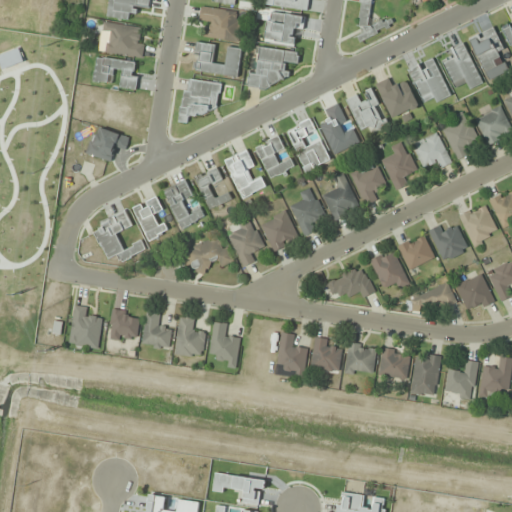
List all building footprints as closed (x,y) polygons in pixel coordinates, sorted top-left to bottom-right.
[(110,0),(108,17),(130,19),(131,11),(148,13),(149,0),(110,0)] [(308,11),(309,0),(263,0),(263,5),(308,11)] [(371,0),(359,0),(359,35),(391,36),(391,22),(371,21),(371,0)] [(207,38),(238,42),(242,11),(202,7),(200,25),(208,25),(207,38)] [(299,45),(303,17),(269,11),(264,40),(299,45)] [(511,17),(502,22),(511,47),(511,17)] [(141,57),(145,27),(105,22),(102,52),(141,57)] [(511,71),(494,27),(470,37),(488,80),(511,71)] [(216,44),(196,42),(193,72),(239,77),(242,48),(227,47),(225,65),(214,64),(216,44)] [(451,57),(442,61),(453,87),(464,82),(468,91),(483,84),(465,43),(448,50),(451,57)] [(249,83),(284,88),(288,63),(298,64),(300,53),(260,47),(256,74),(250,73),(249,83)] [(94,82),(116,85),(116,87),(136,90),(140,63),(97,57),(94,82)] [(451,96),(433,58),(408,70),(423,102),(432,98),(435,104),(451,96)] [(218,110),(221,83),(185,79),(180,123),(189,123),(190,115),(207,117),(208,108),(218,110)] [(371,127),(374,134),(389,128),(373,89),(361,94),(347,100),(360,131),(371,127)] [(333,154),(360,144),(352,124),(349,126),(340,103),(324,109),(329,121),(321,124),(333,154)] [(476,119),(488,145),(511,133),(511,130),(502,107),(476,119)] [(468,143),(478,138),(464,112),(450,120),(454,127),(443,133),(457,159),(472,151),(468,143)] [(304,173),(331,163),(321,138),(310,142),(307,136),(316,132),(311,120),(287,130),(304,173)] [(96,126),(87,154),(112,161),(117,146),(126,149),(130,136),(96,126)] [(413,145),(423,166),(433,162),(436,169),(452,162),(438,133),(413,145)] [(271,180),(295,168),(291,158),(282,162),(278,153),(285,150),(279,136),(256,147),(271,180)] [(408,173),(416,169),(404,142),(390,149),(394,156),(383,162),(395,190),(412,182),(408,173)] [(242,199),(267,188),(262,177),(254,181),(249,170),(255,167),(247,150),(224,161),(242,199)] [(386,184),(374,161),(350,173),(366,204),(381,196),(377,188),(386,184)] [(233,201),(229,192),(216,197),(211,185),(222,181),(217,168),(195,176),(209,211),(233,201)] [(323,196),(334,221),(360,208),(344,174),(335,178),(340,188),(323,196)] [(164,190),(181,229),(206,219),(200,207),(190,211),(186,202),(194,198),(187,181),(164,190)] [(301,204),(291,208),(304,236),(319,229),(314,220),(325,215),(312,188),(297,195),(301,204)] [(502,227),(511,222),(511,190),(490,201),(502,227)] [(167,234),(160,215),(164,214),(158,198),(135,207),(148,241),(167,234)] [(459,217),(474,246),(499,234),(485,204),(459,217)] [(107,259),(118,255),(121,262),(147,251),(143,241),(124,250),(117,233),(133,227),(126,211),(99,222),(102,229),(95,232),(107,259)] [(260,224),(274,252),(300,239),(286,211),(260,224)] [(232,226),(236,235),(229,238),(243,267),(259,259),(255,250),(264,246),(250,218),(232,226)] [(458,227),(447,232),(443,225),(428,232),(443,262),(469,250),(458,227)] [(233,262),(221,235),(179,254),(186,268),(194,264),(198,273),(218,263),(220,268),(233,262)] [(409,270),(435,257),(423,235),(398,247),(409,270)] [(383,288),(394,282),(398,289),(410,284),(394,250),(370,261),(383,288)] [(511,260),(487,274),(501,301),(511,295),(511,260)] [(334,302),(372,290),(365,268),(327,280),(334,302)] [(494,301),(482,275),(456,286),(468,313),(494,301)] [(414,290),(414,306),(453,306),(453,290),(414,290)] [(102,319),(85,316),(86,308),(74,306),(70,342),(99,346),(102,319)] [(136,342),(140,314),(113,310),(110,338),(136,342)] [(173,328),(163,326),(165,315),(147,312),(142,344),(169,349),(173,328)] [(203,358),(205,331),(196,330),(197,320),(179,318),(176,355),(203,358)] [(210,354),(219,355),(218,360),(227,361),(226,367),(237,368),(241,337),(227,335),(228,325),(214,323),(210,354)] [(304,376),(308,347),(297,346),(298,336),(281,333),(276,372),(304,376)] [(315,338),(311,369),(340,372),(342,350),(332,349),(333,340),(315,338)] [(373,376),(377,347),(349,344),(345,373),(373,376)] [(407,379),(411,353),(383,349),(379,375),(407,379)] [(411,393),(435,396),(441,357),(417,353),(411,393)] [(484,366),(480,397),(498,399),(499,390),(509,392),(511,367),(511,358),(501,357),(499,368),(484,366)] [(466,372),(449,369),(445,395),(473,399),(478,363),(467,361),(466,372)]
